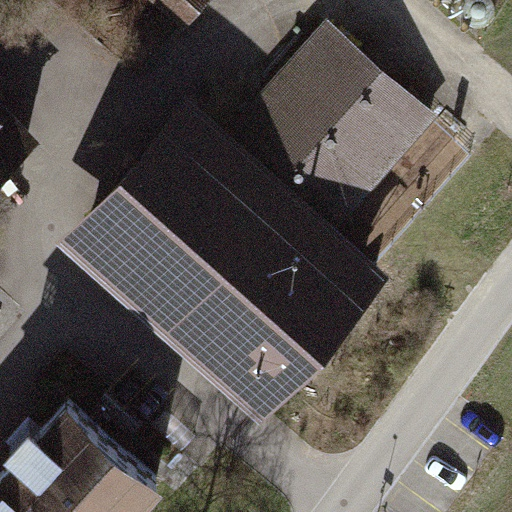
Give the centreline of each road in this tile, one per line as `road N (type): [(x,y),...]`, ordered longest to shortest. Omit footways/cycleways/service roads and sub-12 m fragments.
road 1 (track): [(69,311),(37,218),(117,103),(45,26),(0,3)]
road 2 (residential): [(511,277),(338,511)]
